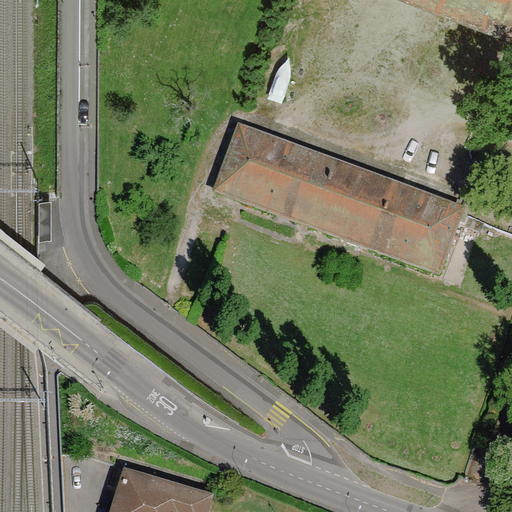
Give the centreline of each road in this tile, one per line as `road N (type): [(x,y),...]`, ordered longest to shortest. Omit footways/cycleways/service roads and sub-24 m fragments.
road 1 (residential): [(311,482),(307,442),(120,298),(90,260),(76,212),(76,0)]
road 2 (tertiary): [(311,482),(197,428),(0,278)]
